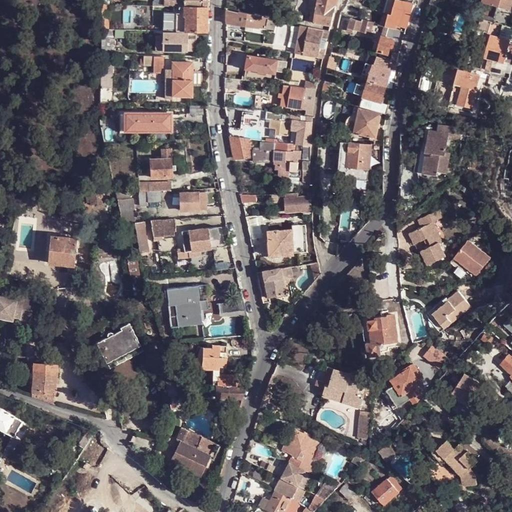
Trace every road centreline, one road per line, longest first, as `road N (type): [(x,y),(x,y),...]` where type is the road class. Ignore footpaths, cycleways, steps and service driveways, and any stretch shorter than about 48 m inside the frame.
road 1 (residential): [(423,0),(393,127),(390,212),(266,357)]
road 2 (residential): [(216,0),(213,106),(266,357)]
road 3 (residential): [(0,389),(110,426),(172,496),(201,511)]
road 4 (residential): [(266,357),(216,511)]
